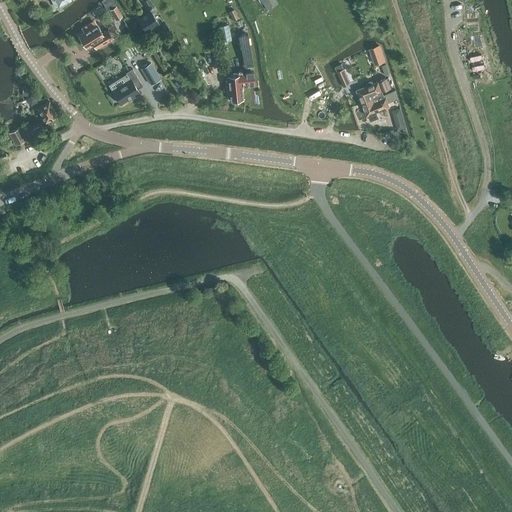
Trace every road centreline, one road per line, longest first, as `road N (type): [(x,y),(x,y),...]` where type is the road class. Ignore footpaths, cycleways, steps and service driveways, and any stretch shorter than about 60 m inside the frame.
road 1 (residential): [(511,463),(325,208),(320,165)]
road 2 (residential): [(95,132),(184,115),(386,146)]
road 3 (tertiary): [(320,165),(143,145)]
road 4 (tertiary): [(453,237),(398,184),(320,165)]
road 5 (tertiary): [(81,123),(23,50),(0,5)]
